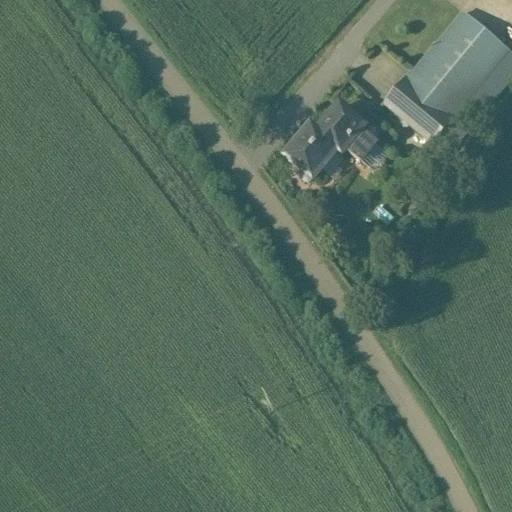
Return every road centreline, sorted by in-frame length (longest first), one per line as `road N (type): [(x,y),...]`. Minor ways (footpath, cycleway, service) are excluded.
road 1 (unclassified): [(239,168),(350,320),(464,511)]
road 2 (unclassified): [(239,168),(389,0)]
road 3 (unclassified): [(105,0),(239,168)]
